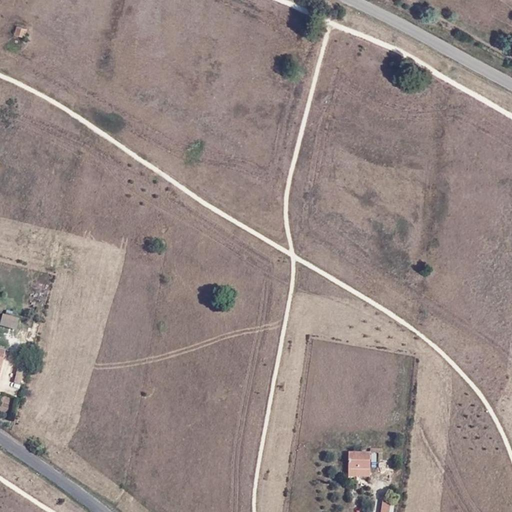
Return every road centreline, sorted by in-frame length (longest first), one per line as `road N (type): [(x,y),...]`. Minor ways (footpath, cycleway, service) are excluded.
road 1 (unclassified): [(511,83),(354,0)]
road 2 (unclassified): [(105,511),(0,438)]
